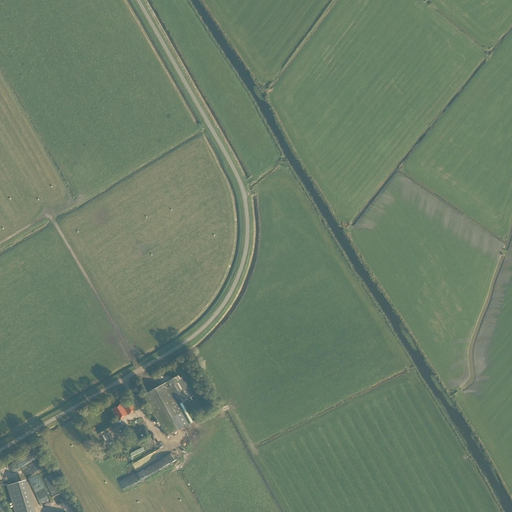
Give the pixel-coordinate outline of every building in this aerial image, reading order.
[(191,398),(178,376),(165,384),(144,396),(167,436),(188,424),(177,404),(179,402),(180,404),(191,398)] [(112,412),(113,412),(115,415),(119,420),(137,410),(132,402),(123,407),(124,409),(121,404),(112,410),(112,411),(112,412)] [(98,430),(101,436),(119,427),(115,420),(98,430)] [(89,436),(99,453),(107,449),(97,431),(89,436)] [(145,458),(133,465),(134,467),(137,465),(139,468),(140,467),(141,467),(143,466),(143,465),(147,462),(146,460),(145,458)] [(31,511),(22,482),(8,486),(15,511),(31,511)]
